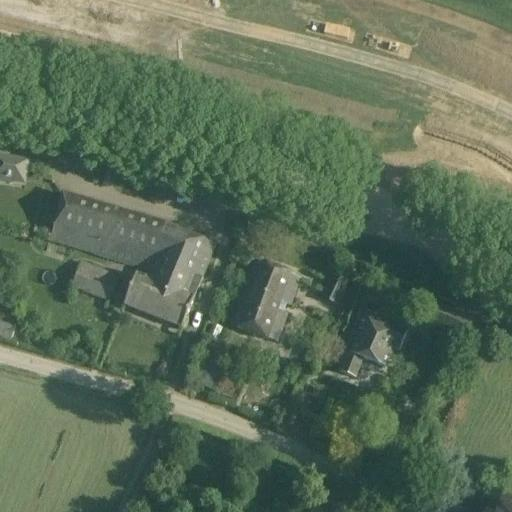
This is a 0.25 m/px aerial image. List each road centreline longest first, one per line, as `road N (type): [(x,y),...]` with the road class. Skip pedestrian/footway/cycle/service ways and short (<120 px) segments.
road 1 (unclassified): [(511,267),(240,157),(0,96)]
road 2 (unclassified): [(423,511),(248,426),(0,355)]
road 3 (track): [(139,42),(0,32)]
